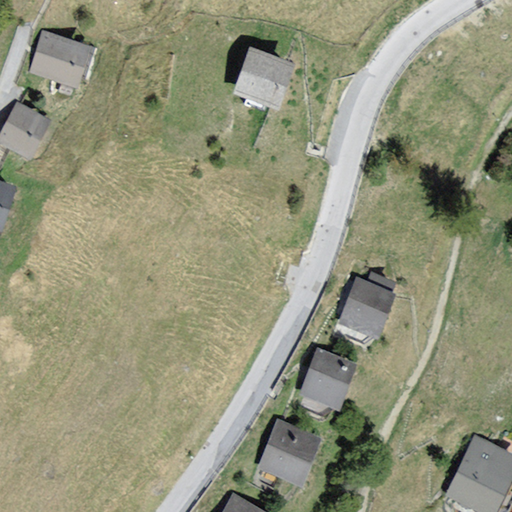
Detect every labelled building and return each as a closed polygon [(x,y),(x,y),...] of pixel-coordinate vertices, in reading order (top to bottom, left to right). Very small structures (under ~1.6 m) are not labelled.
[(94,48),(41,33),(29,73),(82,88),(94,48)] [(309,65),(257,48),(242,94),(293,111),(309,65)] [(57,121),(18,100),(0,134),(0,140),(36,159),(57,121)] [(16,187),(0,182),(0,228),(3,230),(16,187)] [(399,290),(356,276),(341,318),(385,333),(399,290)] [(371,365),(325,348),(308,393),(354,410),(371,365)] [(336,442),(284,423),(266,470),(319,489),(336,442)] [(498,511),(511,481),(511,456),(473,438),(446,497),(479,511),(498,511)] [(271,511),(241,496),(233,511),(271,511)]
